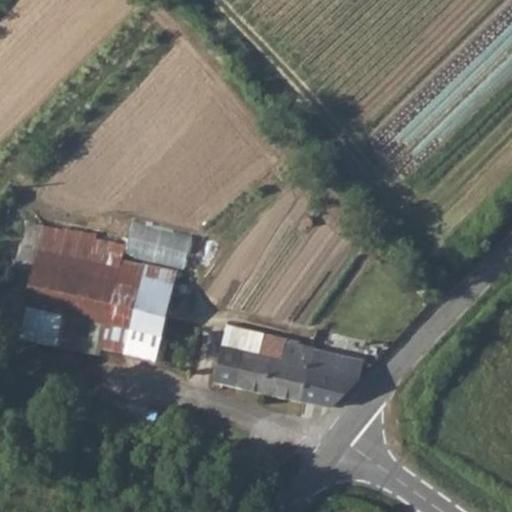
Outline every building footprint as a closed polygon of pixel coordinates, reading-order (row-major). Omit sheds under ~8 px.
[(43,229),(19,336),(98,354),(100,348),(157,361),(178,273),(123,260),(126,247),(43,229)] [(443,266),(430,279),(438,286),(451,273),(443,266)] [(228,324),(216,381),(334,409),(361,378),(347,375),(349,362),(315,354),(317,348),(290,342),(290,337),(228,324)] [(349,362),(347,375),(361,378),(363,366),(349,362)] [(240,473),(240,477),(241,480),(243,482),(246,484),(248,484),(251,484),(254,481),(256,478),(257,475),(257,472),(254,469),(250,468),(243,468),(241,470),(240,473)]
